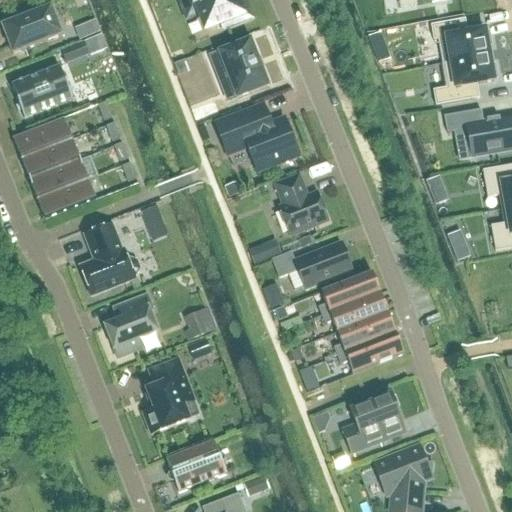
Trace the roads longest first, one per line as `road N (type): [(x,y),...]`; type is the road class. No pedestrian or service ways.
road 1 (residential): [(278,0),(477,511)]
road 2 (residential): [(142,511),(58,295),(0,176)]
